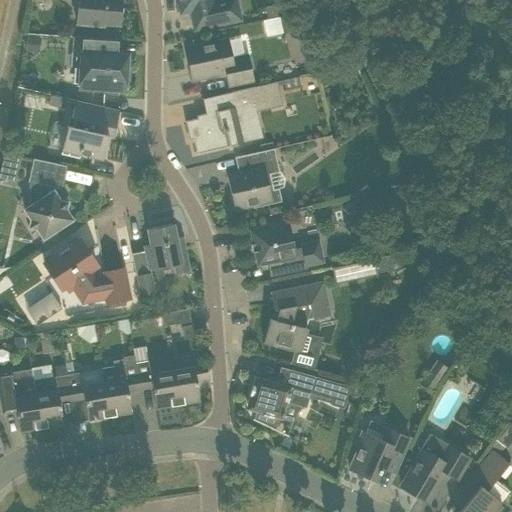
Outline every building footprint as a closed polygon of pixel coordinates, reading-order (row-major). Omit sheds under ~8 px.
[(121,4),(120,3),(120,0),(77,0),(77,24),(102,26),(103,24),(119,25),(119,17),(120,16),(121,14),(122,12),(122,10),(122,8),(122,6),(121,4)] [(175,0),(176,4),(178,4),(180,13),(189,12),(193,30),(198,29),(218,25),(240,20),(236,0),(175,0)] [(268,19),(277,17),(275,4),(265,7),(268,19)] [(307,27),(292,36),(307,64),(323,54),(307,27)] [(72,52),(71,67),(74,67),(80,67),(78,88),(103,90),(103,94),(117,95),(117,91),(125,91),(125,84),(130,84),(131,70),(126,70),(127,63),(127,54),(121,54),(117,53),(118,39),(98,38),(73,36),(72,52)] [(247,55),(231,59),(227,40),(185,49),(192,79),(225,71),(228,86),(253,80),(247,55)] [(196,153),(251,140),(247,123),(254,121),(252,112),(282,105),(277,81),(225,93),(228,108),(196,116),(197,118),(185,121),(189,139),(193,139),(196,153)] [(115,128),(119,110),(75,100),(69,125),(67,125),(61,154),(79,158),(80,154),(102,159),(110,126),(115,128)] [(252,205),(253,208),(281,201),(278,188),(269,190),(266,174),(279,171),(274,148),(235,157),(238,173),(226,176),(234,209),(252,205)] [(33,158),(28,182),(30,183),(29,188),(30,194),(32,200),(34,203),(24,209),(30,219),(29,226),(36,228),(43,238),(72,219),(65,209),(67,202),(59,200),(54,192),(60,188),(65,166),(33,158)] [(356,195),(341,208),(353,222),(367,209),(356,195)] [(257,265),(267,263),(270,277),(307,268),(306,265),(322,261),(318,241),(301,244),(301,247),(293,249),(287,220),(263,225),(264,228),(250,230),(253,244),(250,244),(252,252),(255,252),(257,265)] [(173,264),(175,274),(189,271),(182,236),(176,238),(173,223),(147,228),(150,244),(144,245),(145,251),(131,254),(140,295),(155,292),(150,269),(173,264)] [(130,298),(123,268),(103,272),(104,274),(96,275),(91,268),(96,265),(80,239),(44,263),(60,289),(65,286),(68,290),(72,288),(82,302),(105,298),(106,303),(130,298)] [(331,267),(335,283),(377,274),(374,258),(331,267)] [(322,282),(270,293),(274,310),(278,309),(276,320),(270,318),(263,342),(294,350),(290,362),(289,362),(289,363),(318,371),(318,370),(313,368),(321,338),(305,334),(307,328),(305,327),(307,319),(312,318),(313,319),(329,315),(322,282)] [(164,326),(191,321),(189,308),(162,313),(164,326)] [(113,366),(101,368),(103,382),(109,416),(131,412),(127,391),(139,389),(135,363),(123,365),(122,359),(112,361),(113,366)] [(436,360),(420,384),(432,391),(439,379),(441,381),(449,369),(436,360)] [(177,405),(171,371),(150,375),(148,361),(135,363),(139,389),(152,387),(155,408),(177,405)] [(186,368),(171,371),(177,405),(199,401),(196,380),(208,377),(206,365),(186,368)] [(249,394),(245,409),(256,412),(254,419),(253,418),(252,419),(274,430),(275,429),(279,419),(282,419),(286,402),(306,407),(309,397),(330,403),(329,404),(343,408),(349,386),(280,366),(276,382),(254,376),(252,384),(249,394)] [(67,374),(72,401),(84,399),(87,420),(109,416),(103,382),(101,368),(67,374)] [(41,428),(33,380),(31,369),(11,372),(10,370),(0,371),(0,394),(3,412),(15,410),(19,431),(41,428)] [(55,377),(33,380),(41,428),(63,424),(59,403),(72,401),(67,374),(55,377)] [(393,473),(408,437),(388,428),(382,440),(362,431),(356,445),(359,446),(348,470),(374,481),(378,472),(379,473),(381,469),(379,469),(380,467),(393,473)] [(457,479),(467,462),(470,458),(448,445),(439,459),(423,450),(401,486),(427,501),(445,472),(457,479)] [(467,502),(458,511),(498,511),(502,507),(499,504),(500,502),(486,491),(509,463),(492,450),(469,478),(457,493),(467,502)]
